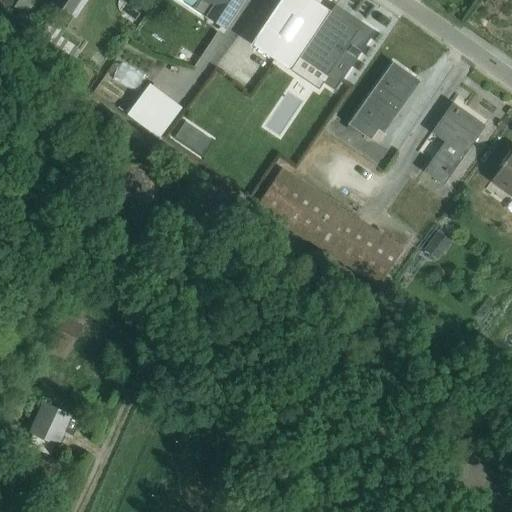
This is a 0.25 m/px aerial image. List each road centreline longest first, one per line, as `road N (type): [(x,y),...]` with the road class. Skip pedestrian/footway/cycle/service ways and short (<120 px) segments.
road 1 (residential): [(77,511),(150,350),(149,326),(0,230)]
road 2 (residential): [(511,80),(391,0)]
